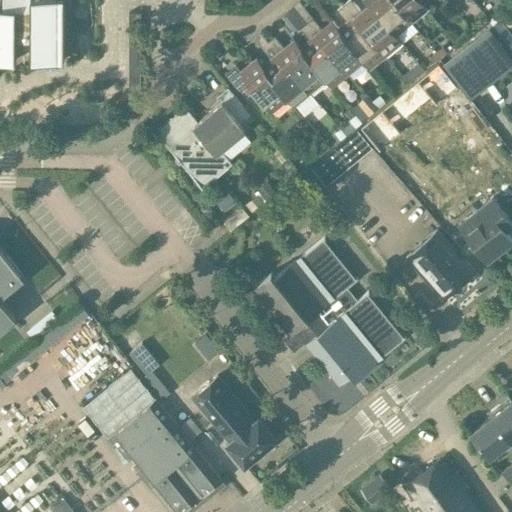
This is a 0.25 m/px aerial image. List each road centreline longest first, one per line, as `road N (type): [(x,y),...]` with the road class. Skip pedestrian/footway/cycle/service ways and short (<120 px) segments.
road 1 (tertiary): [(269,511),(511,315)]
road 2 (residential): [(166,75),(152,38),(163,15),(193,13),(213,31)]
